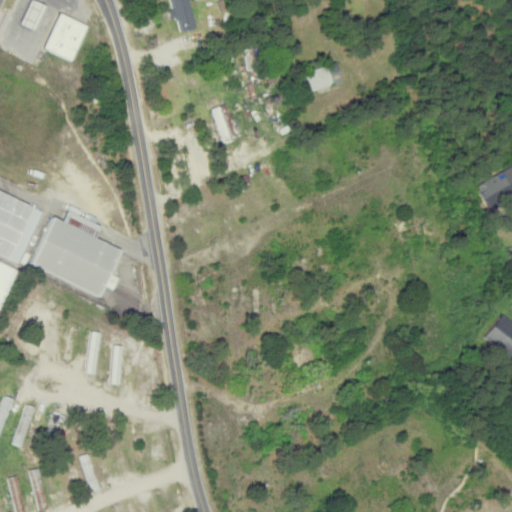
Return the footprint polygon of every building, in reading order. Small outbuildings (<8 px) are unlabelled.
[(28,0),(18,23),(30,28),(40,5),(29,0),(28,0)] [(195,27),(187,0),(168,0),(171,9),(166,10),(168,18),(175,17),(179,31),(195,27)] [(42,48),(69,60),(85,25),(57,13),(42,48)] [(309,91),(340,81),(335,62),(303,72),(309,91)] [(219,143),(234,140),(226,104),(211,107),(219,143)] [(511,165),(474,185),(488,211),(502,204),(500,201),(511,195),(511,165)] [(0,254),(18,262),(41,209),(0,191),(0,254)] [(29,265),(97,294),(102,284),(113,289),(118,277),(108,273),(118,248),(93,238),(99,225),(65,210),(60,220),(50,216),(29,265)] [(0,302),(15,268),(0,261),(0,302)] [(48,308),(39,308),(39,350),(48,350),(48,308)] [(511,359),(511,323),(500,314),(483,337),(511,359)] [(93,374),(99,333),(90,331),(84,372),(93,374)] [(119,383),(120,344),(111,344),(109,383),(119,383)] [(0,396),(0,429),(9,397),(0,395),(0,396)] [(34,406),(25,403),(11,443),(20,446),(34,406)] [(27,469),(37,510),(47,508),(37,467),(27,469)] [(6,477),(13,511),(24,511),(16,475),(6,477)]
